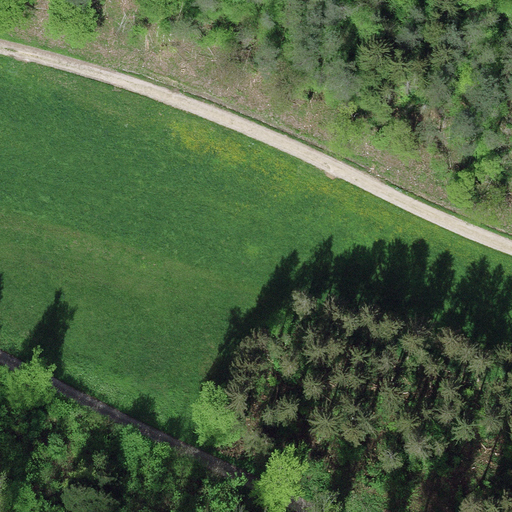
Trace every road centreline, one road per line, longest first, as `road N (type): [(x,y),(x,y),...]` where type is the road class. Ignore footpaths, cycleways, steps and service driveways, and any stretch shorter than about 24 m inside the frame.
road 1 (track): [(511,249),(272,138),(97,73),(0,49)]
road 2 (track): [(0,359),(318,511)]
